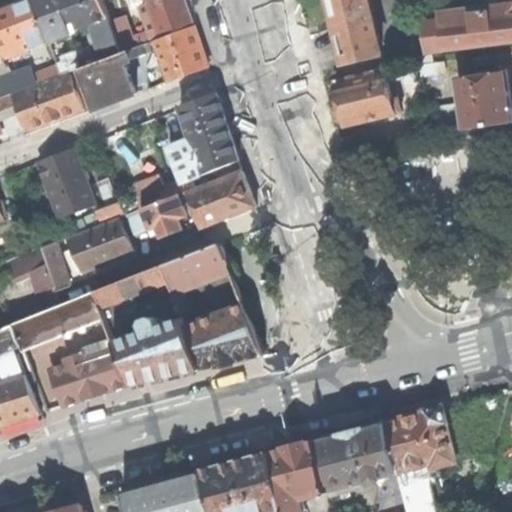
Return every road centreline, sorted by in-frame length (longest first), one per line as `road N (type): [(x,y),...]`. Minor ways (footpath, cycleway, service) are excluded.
road 1 (tertiary): [(457,336),(409,313),(365,257),(347,223),(277,0)]
road 2 (primary): [(342,383),(0,472)]
road 3 (tertiary): [(222,0),(326,310)]
road 4 (primary): [(342,383),(471,353)]
road 5 (primary): [(457,336),(381,357),(342,383)]
